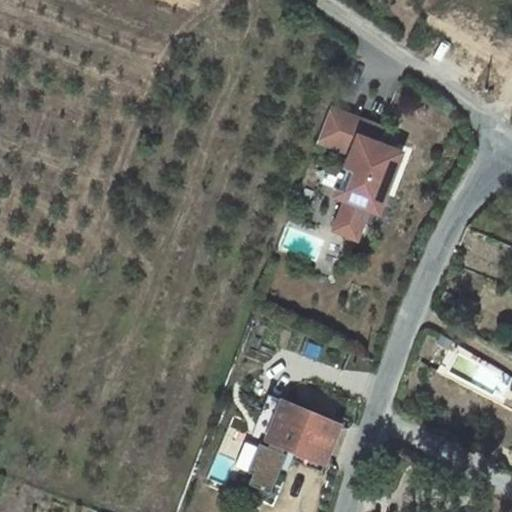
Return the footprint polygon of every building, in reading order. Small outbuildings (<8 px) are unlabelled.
[(320,138),(336,145),(348,113),(333,106),(320,138)] [(359,238),(371,207),(368,206),(374,191),(377,187),(389,191),(404,151),(378,141),(384,126),(348,113),(336,145),(355,153),(339,195),(349,199),(337,229),(359,238)] [(381,212),(389,191),(377,187),(374,191),(368,206),(371,207),(381,212)] [(343,426),(270,395),(255,434),(327,464),(343,426)] [(253,478),(278,489),(293,453),(268,443),(253,478)]
